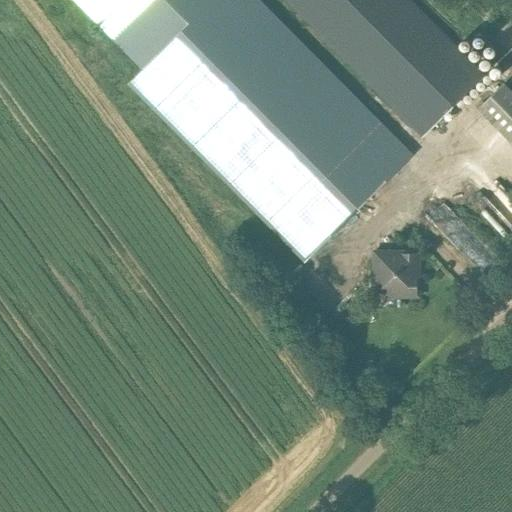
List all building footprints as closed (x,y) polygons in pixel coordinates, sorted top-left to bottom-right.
[(259,0),(73,0),(142,70),(128,84),(303,261),(411,153),(259,0)] [(285,0),(423,138),(486,75),(411,0),(285,0)] [(511,0),(451,0),(463,12),(475,0),(490,0),(511,22),(511,0)] [(478,110),(511,143),(511,92),(504,84),(478,110)] [(373,298),(389,298),(389,297),(418,297),(419,274),(416,274),(416,267),(418,267),(419,252),(374,252),(374,274),(373,274),(373,298)]
